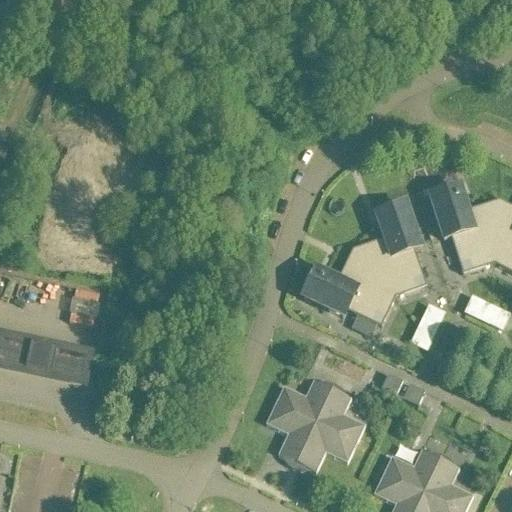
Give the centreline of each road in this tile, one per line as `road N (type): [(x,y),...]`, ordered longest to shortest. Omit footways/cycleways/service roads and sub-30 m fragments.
road 1 (residential): [(195,478),(238,406),(287,243),(316,179)]
road 2 (residential): [(0,436),(195,478)]
road 3 (residential): [(316,179),(357,121),(413,84)]
road 4 (residential): [(433,133),(356,154),(316,179)]
